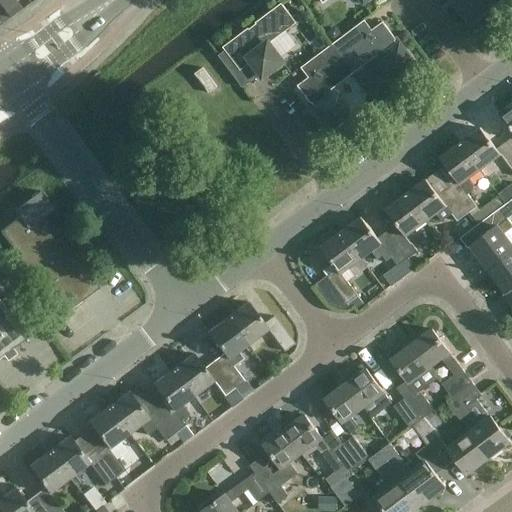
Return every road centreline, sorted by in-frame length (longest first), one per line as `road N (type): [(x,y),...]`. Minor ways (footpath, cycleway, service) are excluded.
road 1 (unclassified): [(185,309),(12,81)]
road 2 (residential): [(330,346),(142,486),(135,500),(143,511)]
road 3 (residential): [(511,380),(434,282),(415,282),(330,346)]
road 4 (unclassified): [(0,448),(185,309)]
road 5 (unclassified): [(341,192),(483,85)]
road 6 (tertiary): [(12,81),(120,0)]
road 7 (residential): [(341,192),(268,95)]
